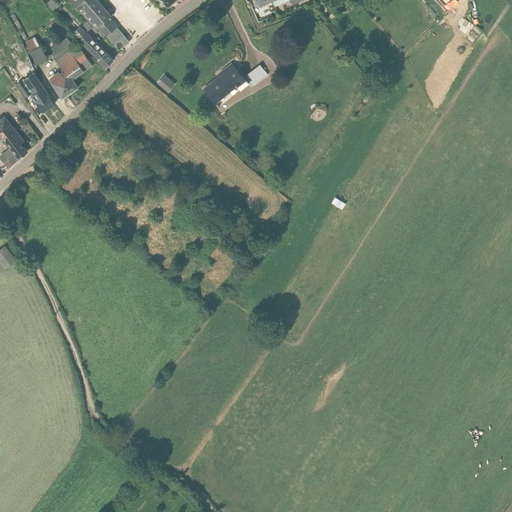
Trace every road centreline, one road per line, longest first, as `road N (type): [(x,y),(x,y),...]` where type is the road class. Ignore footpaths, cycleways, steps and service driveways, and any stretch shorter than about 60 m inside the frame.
road 1 (track): [(212,511),(190,486),(123,448),(98,421),(51,299),(0,202)]
road 2 (unclassified): [(0,183),(198,0)]
